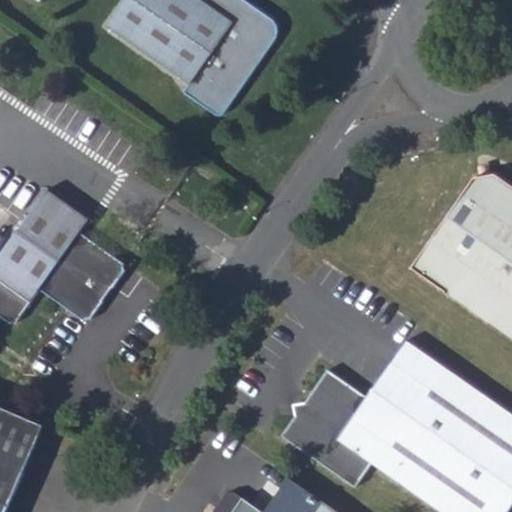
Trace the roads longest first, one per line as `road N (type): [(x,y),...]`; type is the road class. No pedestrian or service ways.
road 1 (residential): [(333,149),(199,340),(114,511)]
road 2 (residential): [(333,149),(483,104)]
road 3 (residential): [(405,25),(333,149)]
road 4 (residential): [(405,25),(404,46),(422,85),(461,105),(483,104)]
